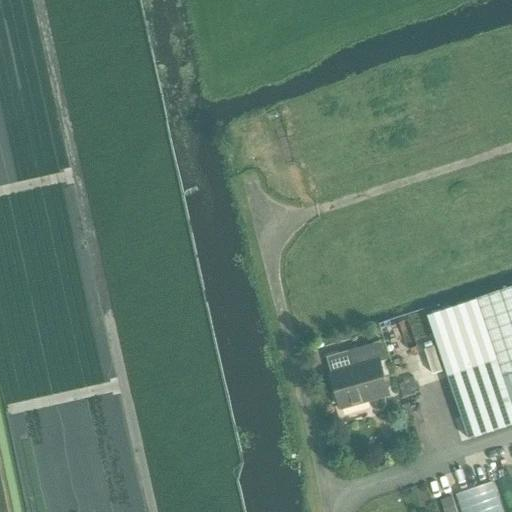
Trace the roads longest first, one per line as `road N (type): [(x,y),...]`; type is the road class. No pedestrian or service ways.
road 1 (track): [(34,0),(151,511)]
road 2 (track): [(273,225),(511,144)]
